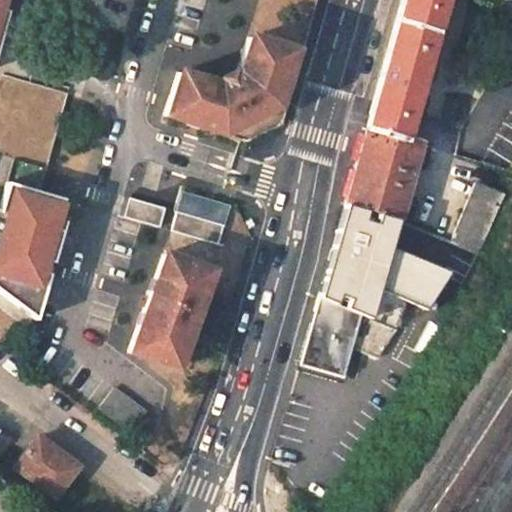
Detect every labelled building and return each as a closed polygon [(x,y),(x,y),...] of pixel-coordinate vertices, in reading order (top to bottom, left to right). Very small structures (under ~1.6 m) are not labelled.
[(442,0),(401,0),(365,130),(403,140),(442,0)] [(289,51),(247,37),(234,74),(231,76),(230,74),(216,81),(217,83),(214,84),(177,71),(162,115),(217,133),(271,106),(289,51)] [(511,110),(487,155),(504,164),(511,149),(511,110)] [(403,140),(365,130),(343,205),(396,220),(418,144),(403,140)] [(0,297),(32,322),(68,201),(2,182),(0,189),(0,297)] [(504,195),(478,186),(450,241),(453,243),(477,253),(504,195)] [(158,227),(164,208),(128,198),(122,217),(141,222),(158,227)] [(396,220),(343,205),(336,229),(439,264),(453,243),(450,241),(396,220)] [(217,244),(223,225),(176,212),(171,231),(217,244)] [(439,264),(336,229),(328,257),(324,273),(410,308),(439,264)] [(209,271),(162,254),(126,352),(173,369),(209,271)] [(410,308),(324,273),(317,297),(357,315),(400,327),(410,308)] [(357,315),(317,297),(298,364),(329,373),(343,344),(377,358),(400,327),(357,315)] [(145,412),(113,387),(97,408),(129,434),(145,412)] [(139,450),(149,436),(136,426),(125,439),(139,450)] [(0,430),(0,453),(11,439),(0,430)] [(36,436),(13,467),(53,497),(76,466),(36,436)]
